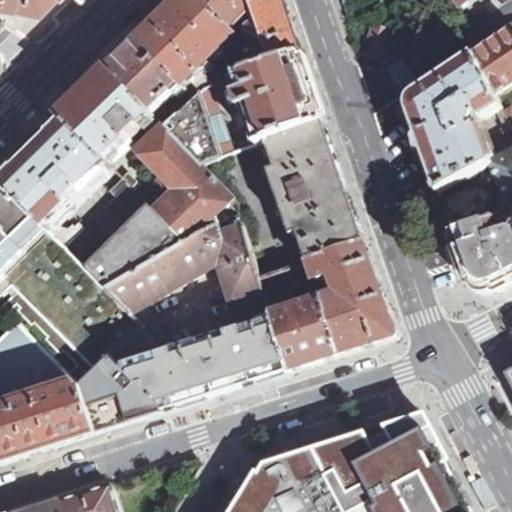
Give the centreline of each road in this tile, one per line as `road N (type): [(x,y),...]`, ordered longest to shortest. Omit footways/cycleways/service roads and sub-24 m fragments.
road 1 (residential): [(353,107),(439,354)]
road 2 (residential): [(232,426),(0,497)]
road 3 (residential): [(439,354),(402,374),(232,426)]
road 4 (residential): [(511,4),(353,107)]
road 5 (residential): [(439,354),(511,488)]
